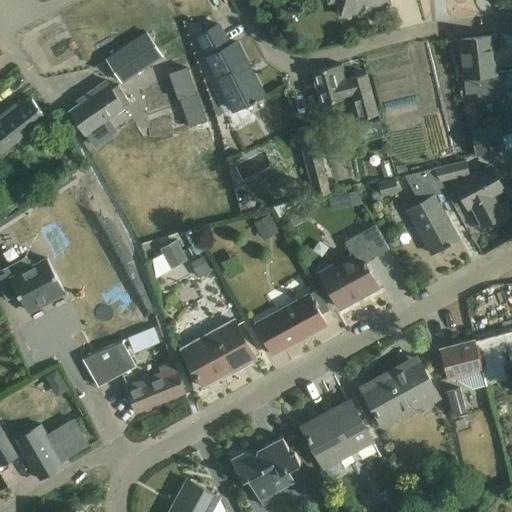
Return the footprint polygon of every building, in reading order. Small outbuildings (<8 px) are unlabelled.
[(336,0),(341,16),(389,3),(388,0),(336,0)] [(230,46),(219,24),(197,35),(208,57),(206,58),(233,110),(264,94),(237,42),(230,46)] [(146,32),(106,59),(110,64),(121,81),(122,83),(162,56),(146,32)] [(506,93),(504,71),(496,72),(492,36),(460,39),(466,90),(481,88),(482,96),(506,93)] [(378,114),(372,91),(367,73),(346,79),(342,64),(313,72),(322,105),(352,97),(358,119),(378,114)] [(139,76),(141,89),(158,87),(164,133),(176,132),(169,72),(139,76)] [(85,134),(101,122),(130,102),(118,85),(112,89),(106,80),(77,101),(80,104),(69,111),(85,134)] [(182,82),(183,116),(200,116),(199,81),(182,82)] [(0,154),(31,131),(47,118),(31,98),(22,105),(20,101),(7,111),(12,117),(0,126),(0,154)] [(330,192),(321,160),(312,126),(297,130),(306,164),(315,196),(330,192)] [(499,126),(471,132),(476,155),(504,149),(499,126)] [(511,148),(493,152),(495,163),(511,159),(511,148)] [(466,161),(434,169),(440,181),(470,174),(466,161)] [(490,166),(473,175),(456,184),(468,208),(472,206),(483,225),(502,215),(491,195),(503,189),(490,166)] [(445,190),(440,181),(434,169),(405,176),(419,203),(407,210),(431,253),(458,238),(435,195),(445,190)] [(381,196),(398,192),(395,178),(377,182),(381,196)] [(14,185),(0,194),(0,213),(23,199),(14,185)] [(357,192),(329,197),(332,209),(359,203),(357,192)] [(256,204),(257,198),(254,194),(248,193),(243,196),(242,202),(245,207),(251,208),(256,204)] [(293,225),(309,217),(301,203),(286,211),(293,225)] [(280,232),(270,214),(253,224),(263,241),(280,232)] [(382,252),(372,234),(369,229),(345,242),(352,255),(320,273),(339,308),(378,287),(366,265),(367,265),(365,261),(382,252)] [(187,238),(196,255),(200,253),(202,257),(191,263),(199,277),(213,269),(194,234),(187,238)] [(160,250),(162,254),(153,258),(156,277),(188,260),(177,240),(160,250)] [(5,267),(0,269),(0,288),(7,301),(18,295),(26,310),(47,299),(49,301),(65,292),(47,259),(32,267),(11,278),(5,267)] [(318,290),(255,324),(272,354),(327,324),(322,315),(329,311),(318,290)] [(234,320),(198,340),(182,349),(193,370),(203,387),(221,378),(217,370),(224,366),(226,369),(253,354),(234,320)] [(154,327),(128,338),(132,349),(158,338),(154,327)] [(487,369),(479,339),(440,349),(448,380),(457,377),(457,380),(472,389),(486,385),(482,370),(487,369)] [(96,351),(82,358),(99,387),(136,366),(122,340),(96,351)] [(364,392),(373,410),(380,422),(422,398),(426,405),(440,397),(423,366),(410,373),(407,368),(364,392)] [(174,367),(156,375),(134,384),(136,388),(127,392),(136,413),(185,393),(174,367)] [(460,388),(447,391),(453,412),(466,408),(460,388)] [(345,472),(338,459),(372,441),(350,400),(301,426),(324,467),(330,477),(333,479),(345,472)] [(39,428),(17,441),(25,454),(29,462),(40,479),(64,464),(63,461),(90,445),(74,419),(47,435),(41,426),(39,428)] [(0,426),(0,464),(17,455),(0,426)] [(244,452),(230,459),(240,477),(243,482),(249,479),(263,505),(277,497),(275,494),(296,483),(288,468),(300,462),(295,451),(291,453),(282,437),(257,450),(255,456),(244,452)] [(484,484),(481,472),(475,468),(468,469),(472,487),(484,484)] [(219,497),(205,489),(187,479),(169,511),(224,511),(225,511),(218,499),(219,497)] [(468,499),(465,487),(455,490),(458,501),(468,499)]
